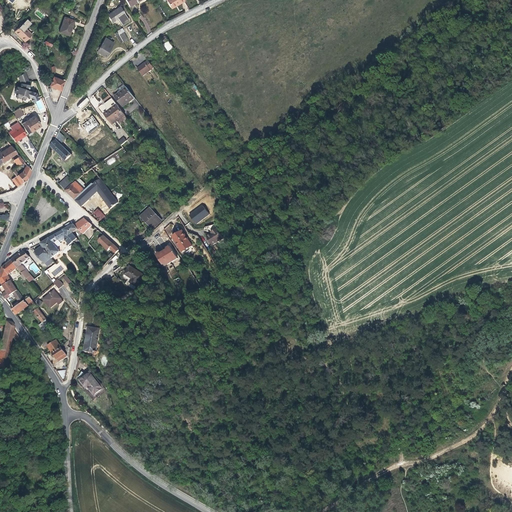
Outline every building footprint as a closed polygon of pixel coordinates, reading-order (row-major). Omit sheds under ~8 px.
[(124,14),(120,7),(107,15),(111,22),(120,16),(122,19),(124,17),(122,15),(124,14)] [(70,29),(74,21),(64,17),(59,32),(68,35),(70,29)] [(31,34),(26,29),(31,23),(26,19),(14,32),(24,42),(31,34)] [(127,39),(123,32),(124,31),(122,28),(117,31),(117,32),(122,41),(123,42),(127,39)] [(105,57),(114,43),(105,38),(97,51),(102,54),(105,57)] [(173,48),(169,42),(164,45),(169,51),(173,48)] [(154,68),(148,60),(145,62),(151,70),(154,68)] [(143,76),(151,70),(145,62),(141,66),(138,69),(143,76)] [(36,93),(28,90),(30,85),(25,72),(18,77),(21,83),(19,87),(16,86),(14,92),(17,93),(15,97),(24,100),(25,96),(30,98),(32,102),(38,99),(36,93)] [(60,90),(63,81),(59,79),(60,77),(51,73),(52,76),(49,86),(60,90)] [(205,99),(192,81),(189,83),(202,101),(205,99)] [(124,107),(135,98),(127,87),(127,88),(125,85),(119,90),(120,91),(119,92),(119,93),(118,94),(116,96),(124,107)] [(118,121),(126,115),(118,106),(111,112),(110,111),(105,114),(113,125),(118,121)] [(121,125),(129,120),(126,115),(118,121),(121,125)] [(40,126),(34,116),(28,120),(27,120),(22,124),(28,133),(40,126)] [(92,116),(81,125),(89,134),(100,125),(92,116)] [(26,135),(20,126),(12,131),(12,130),(8,132),(12,137),(15,136),(18,140),(21,139),(26,135)] [(61,144),(64,140),(58,135),(56,139),(61,144)] [(61,144),(56,139),(50,146),(66,161),(72,155),(61,144)] [(0,163),(17,153),(11,146),(9,142),(4,145),(6,149),(0,152),(0,163)] [(22,163),(24,162),(19,156),(14,160),(18,166),(22,163)] [(113,157),(106,161),(109,165),(116,161),(113,157)] [(28,178),(31,171),(26,165),(23,172),(18,175),(23,182),(28,178)] [(23,182),(18,175),(16,176),(12,179),(17,187),(23,182)] [(75,183),(68,176),(59,184),(65,190),(73,183),(73,184),(75,183)] [(76,200),(88,189),(84,185),(85,185),(85,184),(85,183),(84,183),(80,179),(81,179),(79,178),(76,181),(75,183),(73,184),(66,191),(76,200)] [(119,203),(101,179),(94,184),(93,184),(88,189),(76,200),(82,207),(96,193),(98,191),(111,209),(119,203)] [(202,206),(190,215),(196,224),(209,214),(202,206)] [(161,221),(150,209),(142,216),(149,224),(153,228),(161,221)] [(105,215),(99,210),(94,214),(100,220),(105,215)] [(81,232),(84,229),(83,228),(82,227),(88,221),(85,219),(84,219),(75,225),(78,229),(81,232)] [(72,233),(78,229),(75,225),(74,224),(71,225),(63,230),(68,237),(69,236),(74,241),(77,238),(72,233)] [(60,252),(56,245),(60,242),(61,242),(64,239),(68,243),(67,244),(68,246),(74,241),(69,236),(68,237),(63,230),(53,236),(50,238),(41,244),(43,246),(52,258),(60,252)] [(223,238),(218,230),(210,235),(207,237),(212,245),(223,238)] [(192,246),(183,231),(178,234),(179,235),(177,237),(174,238),(182,252),(192,246)] [(110,241),(104,235),(98,241),(108,251),(110,248),(113,245),(114,245),(110,241)] [(55,261),(52,258),(43,246),(36,251),(36,252),(35,253),(37,255),(39,258),(40,257),(48,266),(55,261)] [(164,267),(177,258),(170,246),(166,248),(167,249),(160,253),(160,252),(156,255),(164,267)] [(21,264),(30,257),(25,251),(18,254),(15,257),(12,260),(18,267),(17,268),(20,271),(23,274),(27,279),(29,282),(31,283),(35,280),(33,277),(32,278),(30,276),(31,275),(26,270),(23,266),(22,267),(21,265),(21,264)] [(16,269),(17,268),(18,267),(12,260),(3,267),(0,275),(0,280),(3,286),(11,280),(8,275),(16,269)] [(134,290),(144,275),(130,266),(124,277),(129,280),(128,281),(126,284),(134,290)] [(29,282),(27,279),(23,274),(21,276),(27,283),(29,282)] [(73,282),(67,276),(64,278),(70,285),(73,282)] [(113,287),(118,279),(115,276),(108,282),(113,287)] [(64,285),(59,279),(54,283),(59,289),(64,285)] [(25,301),(24,298),(18,290),(11,280),(3,286),(7,291),(2,294),(5,299),(10,296),(13,294),(21,304),(25,301)] [(99,302),(109,292),(104,287),(101,290),(94,297),(99,302)] [(51,308),(57,302),(59,305),(61,303),(63,301),(54,291),(52,293),(50,292),(48,294),(49,295),(44,300),(51,308)] [(37,306),(30,297),(25,301),(21,304),(13,310),(17,315),(23,310),(31,305),(33,308),(37,306)] [(43,322),(47,319),(39,309),(35,312),(43,322)] [(50,333),(46,327),(50,324),(47,319),(43,322),(39,325),(48,337),(50,333)] [(12,334),(13,330),(14,327),(12,323),(6,322),(0,347),(0,367),(10,370),(12,363),(15,349),(9,348),(12,334)] [(97,351),(100,329),(89,327),(87,343),(86,351),(95,352),(95,353),(97,352),(97,351)] [(67,356),(63,349),(64,348),(62,345),(61,346),(56,340),(50,345),(51,347),(49,348),(52,352),(57,359),(59,361),(67,356)] [(57,371),(64,381),(68,370),(57,371)] [(104,389),(91,372),(87,375),(82,371),(81,374),(78,378),(81,380),(87,388),(88,387),(95,395),(104,389)]
